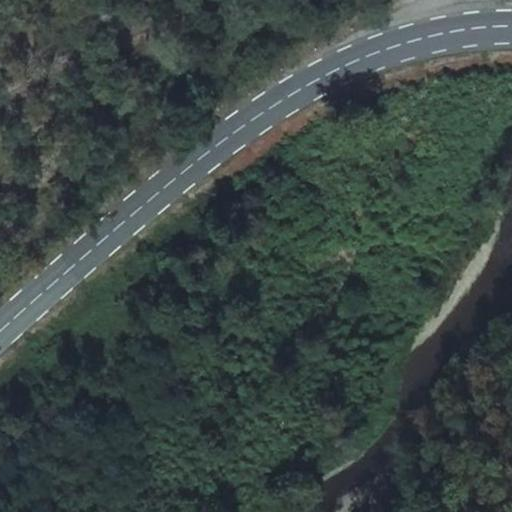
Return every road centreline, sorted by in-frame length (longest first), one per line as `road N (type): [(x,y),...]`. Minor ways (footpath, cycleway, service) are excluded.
road 1 (primary): [(511,26),(426,34),(348,60),(266,109),(123,220),(0,331)]
road 2 (track): [(227,0),(0,96)]
